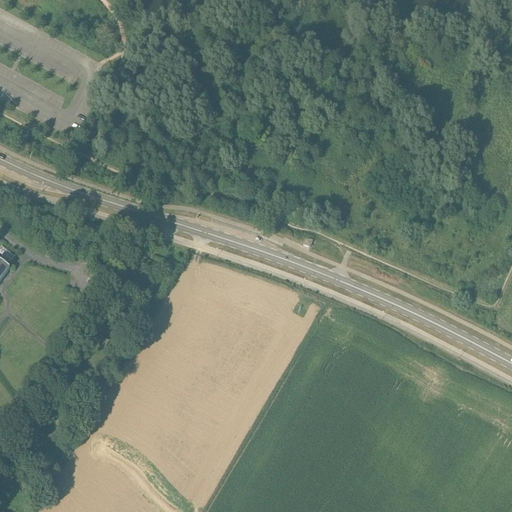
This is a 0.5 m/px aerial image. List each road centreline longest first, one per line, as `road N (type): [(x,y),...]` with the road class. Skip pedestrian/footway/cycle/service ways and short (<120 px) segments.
road 1 (secondary): [(180,224),(373,295),(511,364)]
road 2 (track): [(511,266),(495,305),(485,306),(349,247)]
road 3 (secondary): [(180,224),(0,159)]
